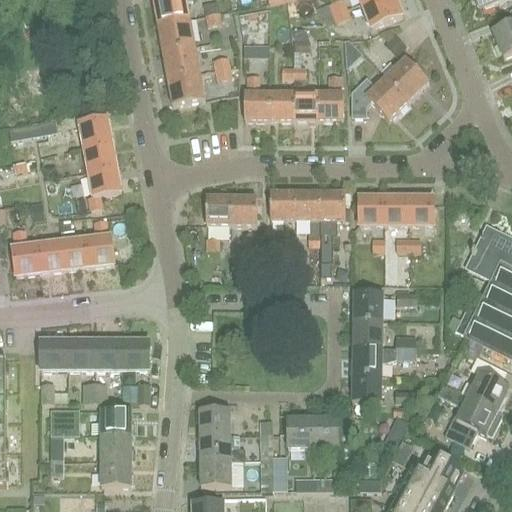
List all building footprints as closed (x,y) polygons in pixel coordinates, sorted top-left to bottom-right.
[(158,29),(190,23),(185,0),(161,0),(152,2),(158,29)] [(403,20),(394,0),(379,0),(362,7),(372,33),(403,20)] [(511,0),(473,0),(480,15),(511,1),(511,0)] [(333,18),(346,13),(342,3),(329,9),(333,18)] [(350,22),(346,13),(333,18),(337,27),(350,22)] [(220,17),(206,20),(208,31),(222,28),(220,17)] [(158,29),(163,56),(195,50),(190,23),(158,29)] [(511,27),(492,36),(503,63),(511,59),(511,27)] [(396,38),(386,48),(398,60),(408,50),(396,38)] [(292,45),(292,54),(308,55),(308,45),(292,45)] [(243,61),(247,62),(256,61),(256,52),(256,49),(243,49),(243,61)] [(168,84),(201,78),(195,50),(163,56),(168,84)] [(214,65),(216,75),(230,72),(230,73),(237,71),(235,61),(228,62),(214,65)] [(406,63),(386,82),(409,106),(429,87),(406,63)] [(294,71),(294,64),(282,64),(282,84),(294,84),(294,71)] [(294,84),(294,94),(305,87),(304,71),(301,71),(294,71),(294,84)] [(230,72),(216,75),(218,85),(232,82),(230,73),(230,72)] [(329,98),(319,98),(319,126),(344,126),(344,98),(341,98),(341,81),(341,73),(330,73),(330,81),(329,81),(329,98)] [(206,105),(201,78),(168,84),(173,111),(206,105)] [(270,126),(269,98),(260,98),(260,81),(247,81),(247,98),(244,98),(244,126),(270,126)] [(373,110),(388,126),(409,106),(386,82),(376,92),(368,83),(350,99),(352,127),(365,127),(365,116),(373,110)] [(294,126),(294,98),(269,98),(270,126),(294,126)] [(319,126),(319,98),(294,98),(294,126),(319,126)] [(55,123),(8,132),(10,145),(57,136),(55,123)] [(79,128),(84,153),(112,148),(107,123),(79,128)] [(84,153),(89,177),(117,172),(112,148),(84,153)] [(0,181),(2,181),(35,174),(34,164),(0,170),(0,181)] [(55,173),(50,170),(43,171),(45,182),(57,180),(55,173)] [(121,197),(117,172),(89,177),(94,201),(89,202),(91,214),(102,212),(100,201),(121,197)] [(271,225),(296,225),(296,197),(271,197),(271,225)] [(320,197),(296,197),(296,225),(320,225),(320,197)] [(320,239),(320,251),(321,251),(321,267),(332,267),(332,240),(336,240),(336,225),(345,225),(345,197),(320,197),(320,225),(320,239)] [(206,230),(231,231),(232,202),(206,201),(206,230)] [(232,202),(231,231),(257,231),(257,202),(232,202)] [(384,230),(384,202),(359,202),(359,230),(384,230)] [(384,230),(409,230),(409,202),(384,202),(384,230)] [(434,202),(409,202),(409,230),(434,230),(434,202)] [(45,224),(43,206),(31,208),(33,226),(45,224)] [(87,244),(90,272),(115,269),(111,241),(109,241),(107,225),(95,226),(97,243),(87,244)] [(511,243),(487,231),(467,273),(492,285),(491,286),(511,296),(511,243)] [(16,281),(40,278),(37,250),(27,251),(25,234),(13,236),(15,252),(13,253),(16,281)] [(284,239),(284,252),(296,252),(296,239),(284,239)] [(320,239),(309,239),(309,251),(320,251),(320,239)] [(90,272),(87,244),(62,247),(65,275),(90,272)] [(219,256),(219,244),(206,244),(206,256),(219,256)] [(263,244),(244,244),(244,257),(256,257),(256,260),(263,259),(263,244)] [(385,256),(385,248),(384,244),(372,244),(372,257),(385,257),(385,256)] [(409,257),(409,244),(397,244),(397,257),(396,269),(409,269),(409,258),(410,257),(409,257)] [(420,244),(409,244),(409,257),(410,257),(420,257),(420,244)] [(37,250),(40,278),(65,275),(62,247),(37,250)] [(511,296),(491,286),(465,341),(511,363),(511,296)] [(354,298),(354,326),(383,326),(384,299),(354,298)] [(397,299),(397,310),(417,310),(417,299),(397,299)] [(462,323),(453,319),(447,331),(456,336),(458,331),(462,323)] [(354,326),(353,353),(383,354),(383,353),(383,326),(354,326)] [(397,353),(417,354),(417,342),(397,342),(397,353)] [(41,376),(68,376),(68,346),(41,346),(41,376)] [(68,346),(68,376),(95,376),(95,346),(68,346)] [(123,376),(123,346),(95,346),(95,376),(123,376)] [(150,346),(123,346),(123,376),(150,376),(150,346)] [(353,353),(352,380),(382,380),(382,369),(397,365),(417,365),(417,354),(397,353),(383,353),(383,354),(353,353)] [(467,386),(460,398),(459,400),(497,419),(510,394),(501,390),(507,378),(477,362),(471,376),(479,380),(474,389),(467,386)] [(382,408),(382,380),(352,380),(352,407),(382,408)] [(53,409),(54,389),(42,389),(42,409),(53,409)] [(84,409),(95,409),(95,389),(84,389),(84,409)] [(95,389),(95,409),(107,409),(106,389),(95,389)] [(123,389),(122,409),(138,409),(138,389),(123,389)] [(138,389),(138,409),(150,409),(150,389),(138,389)] [(497,419),(459,400),(460,398),(444,390),(438,400),(460,411),(445,440),(469,452),(477,436),(486,440),(487,439),(491,442),(501,422),(497,419)] [(395,408),(410,408),(410,396),(395,396),(395,408)] [(101,441),(132,441),(132,415),(101,415),(101,441)] [(200,441),(231,440),(230,415),(200,415),(200,441)] [(51,444),(63,444),(63,418),(51,418),(51,444)] [(314,454),(313,423),(287,424),(288,454),(314,454)] [(339,423),(313,423),(314,454),(340,454),(340,460),(351,460),(352,426),(339,425),(339,423)] [(260,443),(272,443),(272,426),(260,426),(260,443)] [(402,440),(390,433),(384,446),(396,453),(402,440)] [(201,466),(244,465),(244,454),(240,454),(239,441),(231,441),(231,440),(200,441),(201,466)] [(101,466),(132,466),(132,441),(101,441),(101,466)] [(273,463),(272,443),(260,443),(261,463),(273,463)] [(51,444),(51,463),(63,463),(63,444),(51,444)] [(403,470),(413,451),(402,445),(392,464),(403,470)] [(394,511),(444,511),(454,495),(452,494),(462,474),(431,458),(421,477),(414,474),(394,511)] [(63,480),(63,463),(51,463),(51,480),(63,480)] [(273,496),(273,463),(261,463),(261,480),(261,496),(273,496)] [(244,465),(201,466),(201,492),(240,491),(239,466),(244,466),(244,465)] [(132,466),(101,466),(101,492),(132,492),(132,466)] [(314,484),(315,496),(333,495),(333,483),(314,484)] [(296,496),(315,496),(314,484),(296,484),(296,496)] [(360,484),(360,496),(381,497),(381,484),(360,484)] [(43,508),(43,498),(32,498),(32,508),(43,508)] [(371,511),(372,503),(371,503),(350,503),(350,511),(371,511)]
